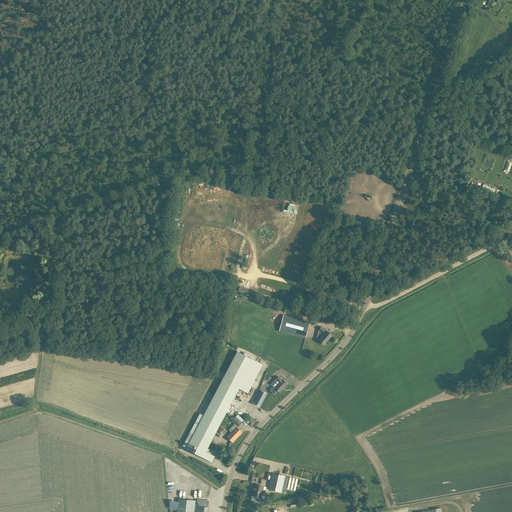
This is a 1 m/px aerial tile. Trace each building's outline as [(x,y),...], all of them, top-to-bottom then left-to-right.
[(460,75),(460,77),(458,81),(466,84),(468,78),(460,75)] [(283,202),(281,211),(295,214),(297,205),(283,202)] [(309,322),(283,315),(279,331),(305,338),(309,322)] [(331,335),(326,331),(321,327),(318,330),(324,334),(319,340),(324,344),(331,335)] [(248,393),(261,364),(232,351),(203,415),(196,413),(180,448),(211,462),(214,456),(205,452),(235,387),(248,393)] [(282,379),(279,376),(276,380),(271,384),(273,386),(270,390),(274,394),(278,390),(280,392),(287,384),(282,379)] [(267,393),(260,390),(253,403),(260,406),(267,393)] [(241,432),(236,427),(242,422),(235,416),(231,421),(235,424),(229,430),(232,432),(227,437),(232,442),(241,432)] [(272,473),(269,489),(268,491),(271,492),(271,491),(275,492),(276,490),(285,492),(286,488),(296,490),(298,479),(272,473)] [(261,497),(262,490),(265,491),(266,487),(263,486),(255,484),(254,490),(253,490),(251,495),(261,497)] [(209,501),(197,499),(196,503),(195,503),(195,501),(178,499),(176,511),(208,511),(209,507),(208,507),(209,501)]
